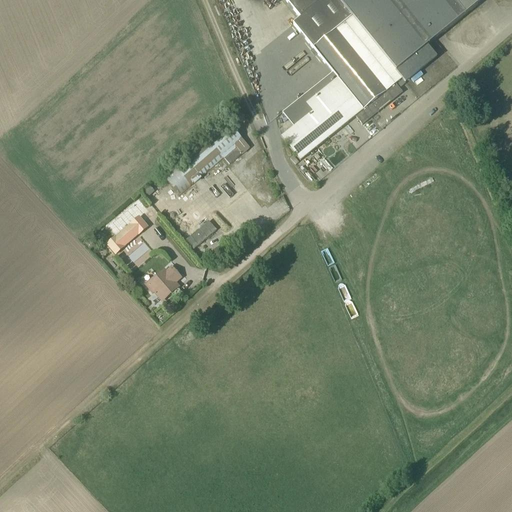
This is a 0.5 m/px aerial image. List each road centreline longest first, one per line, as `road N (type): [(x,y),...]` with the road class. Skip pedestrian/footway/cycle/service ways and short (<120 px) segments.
road 1 (track): [(0,486),(224,281)]
road 2 (unclassified): [(313,204),(511,26)]
road 3 (track): [(209,0),(293,192),(313,204)]
